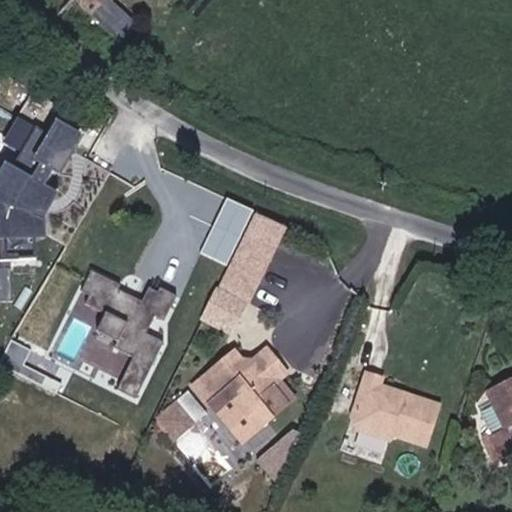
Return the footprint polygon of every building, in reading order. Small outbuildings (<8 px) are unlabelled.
[(107,0),(74,0),(93,17),(107,0)] [(57,173),(76,132),(46,118),(30,153),(30,173),(28,173),(0,160),(0,253),(29,252),(44,220),(43,219),(52,199),(52,189),(21,174),(57,173)] [(255,209),(203,320),(235,335),(287,224),(255,209)] [(0,298),(13,299),(13,265),(0,265),(0,298)] [(148,334),(155,317),(165,321),(177,294),(159,287),(158,292),(148,288),(139,310),(130,305),(133,298),(118,291),(120,287),(90,274),(81,295),(89,299),(85,308),(106,317),(101,330),(122,339),(116,351),(136,359),(122,392),(141,401),(166,342),(148,334)] [(218,405),(236,402),(263,428),(295,399),(281,386),(289,376),(265,352),(249,370),(235,372),(225,367),(185,398),(202,415),(218,405)] [(389,447),(394,434),(431,445),(444,406),(381,384),(383,379),(367,373),(348,423),(359,437),(389,447)] [(511,380),(487,395),(507,429),(494,438),(497,444),(483,453),(494,473),(509,465),(511,468),(511,467),(511,380)]
